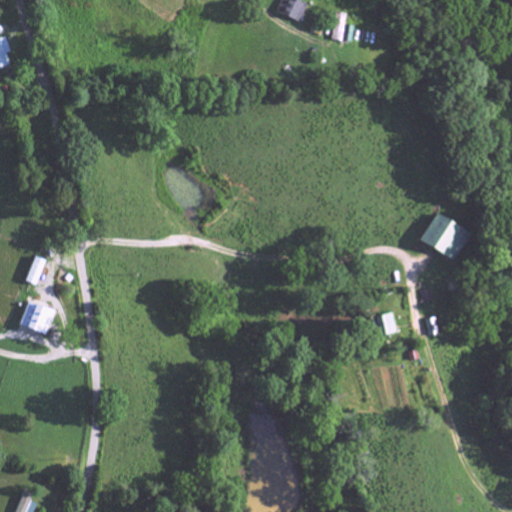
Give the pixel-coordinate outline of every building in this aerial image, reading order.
[(280,0),(274,16),(298,26),(306,8),(287,0),(280,0)] [(342,17),(332,16),(329,43),(348,45),(350,28),(341,27),(342,17)] [(0,71),(8,69),(4,56),(8,54),(4,40),(0,41),(0,71)] [(450,266),(468,238),(434,216),(416,244),(450,266)] [(31,289),(41,264),(30,260),(20,284),(31,289)] [(40,340),(50,315),(23,305),(14,329),(40,340)] [(373,318),(375,339),(393,337),(390,316),(373,318)] [(27,511),(29,508),(18,502),(13,511),(27,511)]
